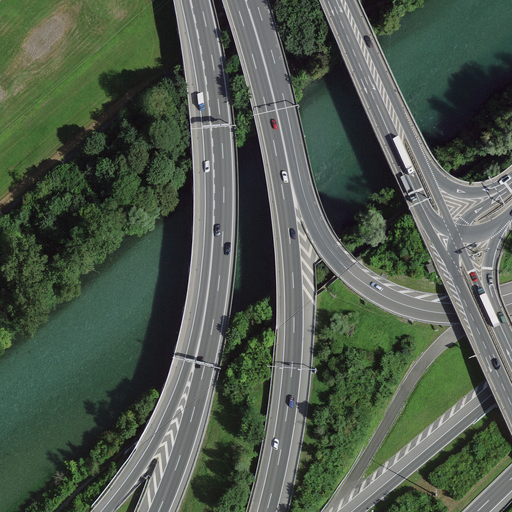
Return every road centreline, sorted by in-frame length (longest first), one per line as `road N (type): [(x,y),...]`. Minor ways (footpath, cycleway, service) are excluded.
road 1 (track): [(511,139),(481,152),(351,256),(53,511)]
road 2 (motorway): [(266,511),(290,391),(293,282),(248,8)]
road 3 (motorway): [(511,303),(479,312),(420,309),(381,294),(338,260),(309,212),(271,51),(248,8)]
road 4 (motorway): [(219,217),(179,390),(143,463),(107,511)]
road 5 (motorway): [(219,217),(209,345),(159,511)]
road 6 (motorway): [(194,0),(215,115),(219,217)]
road 7 (secondary): [(332,0),(415,191)]
road 8 (motorway): [(511,384),(358,511)]
road 9 (secondary): [(428,178),(349,0)]
road 10 (secondary): [(453,271),(511,405)]
